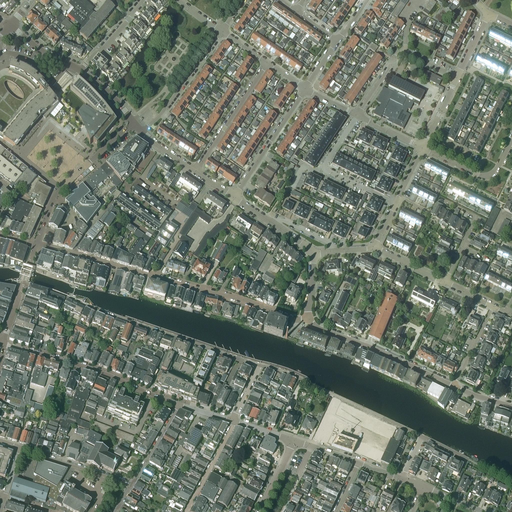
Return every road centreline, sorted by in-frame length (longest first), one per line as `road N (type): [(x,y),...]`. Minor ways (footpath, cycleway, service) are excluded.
road 1 (residential): [(35,245),(307,318)]
road 2 (residential): [(260,364),(31,285)]
road 3 (tertiary): [(178,405),(3,344)]
road 4 (residential): [(422,436),(260,364)]
road 5 (tertiary): [(454,386),(307,318)]
road 6 (tertiary): [(35,245),(60,191),(135,124)]
road 7 (residential): [(357,115),(322,170),(395,204)]
road 8 (residential): [(457,78),(404,51),(357,115)]
road 9 (residential): [(492,306),(375,247)]
road 10 (residential): [(141,131),(223,30)]
road 11 (residential): [(234,197),(305,89)]
road 12 (residential): [(195,170),(266,63)]
